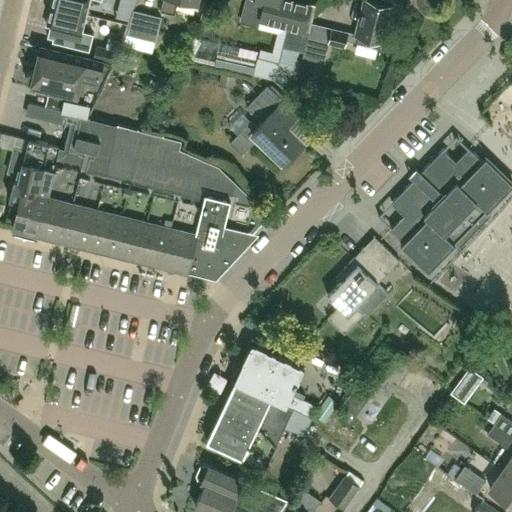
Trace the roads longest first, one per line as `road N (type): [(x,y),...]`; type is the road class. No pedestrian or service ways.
road 1 (residential): [(138,511),(202,323),(492,21),(498,0)]
road 2 (residential): [(136,511),(0,413)]
